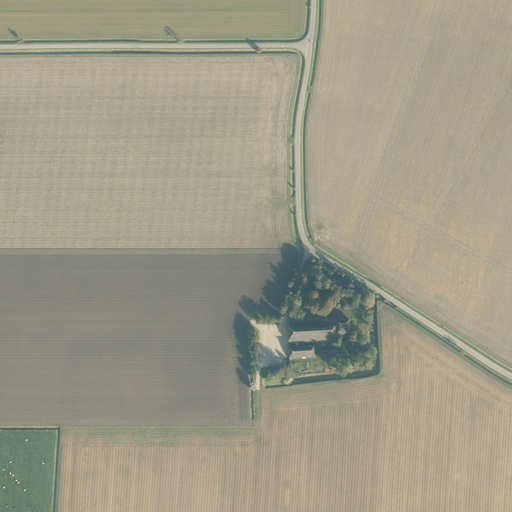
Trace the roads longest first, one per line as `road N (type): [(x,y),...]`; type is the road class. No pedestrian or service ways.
road 1 (secondary): [(511,376),(304,239),(296,134),(309,45)]
road 2 (tertiary): [(0,46),(309,45)]
